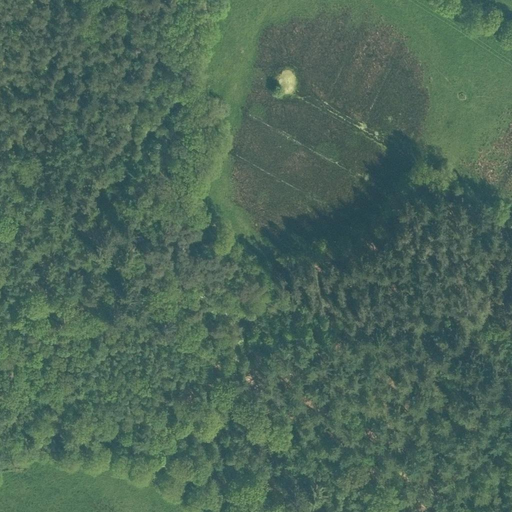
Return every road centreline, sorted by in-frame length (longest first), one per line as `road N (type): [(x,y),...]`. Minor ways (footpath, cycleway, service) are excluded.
road 1 (track): [(0,386),(81,311),(145,220),(198,61),(202,0)]
road 2 (track): [(511,319),(456,305),(380,313),(272,334),(226,367),(119,262)]
